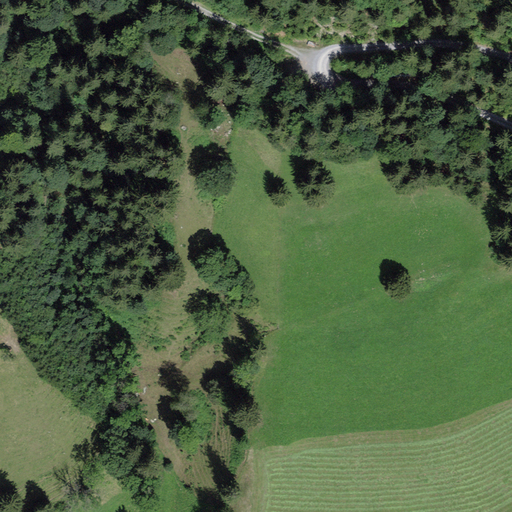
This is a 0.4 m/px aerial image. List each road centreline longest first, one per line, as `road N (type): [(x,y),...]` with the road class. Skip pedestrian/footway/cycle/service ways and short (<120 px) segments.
road 1 (track): [(511,58),(433,44),(326,49),(317,62),(328,82),(417,86),(511,125)]
road 2 (track): [(177,0),(317,62)]
